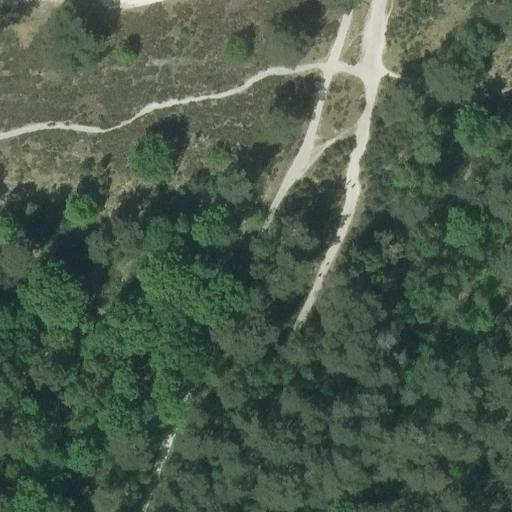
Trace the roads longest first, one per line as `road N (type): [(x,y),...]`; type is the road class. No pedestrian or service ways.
road 1 (unknown): [(141,511),(231,283),(300,162),(349,0)]
road 2 (track): [(382,0),(351,202),(260,412),(231,511)]
